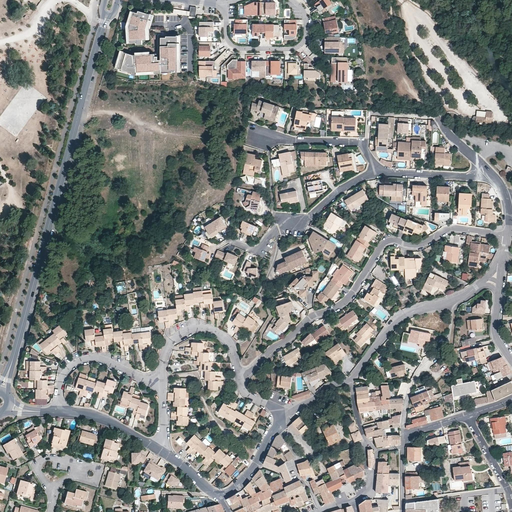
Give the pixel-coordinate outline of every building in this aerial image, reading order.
[(332,4),(329,0),(320,0),(315,4),(319,10),(317,11),(320,14),(323,14),(328,10),(326,8),(332,4)] [(266,3),(266,2),(255,2),(245,7),(245,15),(261,15),(261,12),(266,12),(266,3)] [(276,14),(276,3),(266,3),(266,12),(266,14),(276,14)] [(149,29),(153,15),(139,11),(138,13),(133,12),(128,28),(129,45),(135,44),(137,44),(137,46),(143,46),(142,40),(149,40),(149,29)] [(339,31),(337,20),(336,20),(335,16),(323,19),(324,23),(325,23),(327,31),(327,32),(333,31),(333,32),(339,31)] [(247,37),(248,20),(236,19),(236,25),(236,28),(235,28),(235,33),(242,33),(242,35),(242,37),(247,37)] [(295,29),(295,25),(296,25),(296,20),(285,20),(285,30),(290,30),(289,35),(284,35),(284,39),(293,40),(296,37),(297,33),(297,29),(295,29)] [(213,27),(213,22),(200,22),(200,37),(208,37),(208,32),(211,32),(211,27),(213,27)] [(266,39),(266,25),(253,25),(253,36),(261,36),(261,39),(266,39)] [(279,25),(266,25),(266,39),(271,39),(271,36),(279,36),(279,25)] [(180,67),(180,49),(178,49),(178,38),(178,36),(166,36),(166,38),(161,38),(161,54),(150,54),(135,55),(133,55),(123,52),(118,69),(119,69),(128,72),(132,72),(132,69),(137,69),(137,72),(145,72),(145,69),(155,69),(155,72),(162,72),(162,69),(170,69),(170,72),(178,72),(178,66),(180,67)] [(341,42),(341,37),(325,37),(325,43),(327,43),(327,46),(326,46),(326,52),(339,52),(339,48),(342,46),(342,42),(341,42)] [(212,43),(202,42),(201,54),(210,55),(210,46),(212,46),(212,43)] [(350,70),(347,58),(332,58),(332,81),(336,81),(336,76),(339,76),(339,80),(339,81),(347,82),(347,70),(350,70)] [(214,65),(214,61),(200,61),(200,76),(207,76),(207,75),(213,75),(213,77),(216,77),(216,70),(215,70),(213,70),(213,65),(214,65)] [(246,78),(246,61),(233,61),(229,66),(229,78),(238,78),(246,78)] [(266,78),(266,61),(252,61),(252,77),(260,77),(266,78)] [(280,74),(280,61),(274,61),(274,63),(272,63),(272,61),(266,61),(266,78),(266,79),(271,79),(272,74),(280,74)] [(297,65),(297,61),(285,61),(285,79),(289,79),(289,74),(299,74),(299,65),(297,65)] [(320,77),(313,69),(308,68),(308,67),(309,64),(304,64),(304,77),(308,77),(308,80),(315,80),(315,77),(320,77)] [(261,112),(262,109),(271,113),(270,116),(276,118),(279,106),(268,103),(264,101),(259,100),(258,104),(256,110),(261,112)] [(270,116),(271,113),(262,109),(261,112),(265,113),(264,117),(266,118),(275,121),(276,118),(270,116)] [(310,112),(309,115),(303,113),(303,112),(297,111),(294,126),(300,127),(301,123),(307,125),(308,120),(311,121),(315,122),(316,117),(317,116),(317,113),(310,112)] [(492,112),(487,112),(486,118),(476,117),(476,122),(485,123),(486,121),(492,122),(492,112)] [(344,118),(343,117),(332,117),(332,129),(343,129),(343,131),(352,131),(355,131),(356,118),(344,118)] [(389,117),(389,123),(379,123),(379,138),(376,138),(376,142),(376,149),(378,149),(378,146),(388,147),(388,137),(394,138),(394,117),(389,117)] [(408,123),(409,119),(399,119),(399,122),(398,133),(408,133),(409,123),(408,123)] [(412,141),(412,144),(412,157),(417,157),(417,159),(417,163),(425,163),(427,142),(421,142),(412,141)] [(412,144),(399,143),(398,158),(407,159),(407,160),(411,160),(412,159),(412,157),(412,144)] [(451,154),(449,154),(445,149),(436,148),(435,163),(444,164),(444,165),(450,165),(451,154)] [(291,152),(291,154),(280,157),(283,176),(289,175),(289,172),(294,171),(292,160),(297,159),(295,151),(291,152)] [(328,161),(327,157),(327,156),(327,152),(310,152),(300,152),(302,160),(304,160),(304,158),(307,158),(307,164),(320,164),(326,165),(327,161),(328,161)] [(349,155),(349,153),(340,155),(338,155),(340,172),(354,169),(353,158),(349,158),(349,155)] [(255,160),(247,158),(244,169),(255,172),(259,173),(263,161),(258,160),(256,159),(255,160)] [(304,160),(304,166),(320,166),(320,164),(307,164),(307,158),(304,158),(304,160)] [(324,190),(322,180),(308,183),(309,193),(316,191),(324,190)] [(393,186),(384,185),(384,186),(380,185),(379,193),(384,193),(383,195),(392,195),(391,200),(396,200),(396,196),(402,196),(403,184),(397,184),(397,186),(393,186)] [(422,206),(426,206),(427,186),(413,185),(412,195),(417,195),(416,202),(422,202),(422,206)] [(450,187),(438,187),(437,201),(449,201),(450,187)] [(368,199),(362,190),(344,201),(350,211),(368,199)] [(260,206),(259,204),(260,197),(259,197),(260,193),(252,191),(251,195),(248,194),(247,194),(246,195),(245,201),(242,202),(244,207),(249,205),(248,203),(249,202),(250,204),(255,205),(254,207),(258,208),(260,206)] [(282,203),(290,201),(290,204),(298,202),(296,191),(280,194),(282,203)] [(472,194),(460,194),(459,208),(464,208),(463,214),(463,215),(468,216),(468,209),(468,206),(470,206),(471,206),(472,194)] [(481,215),(486,215),(486,222),(496,223),(496,215),(493,215),(493,201),(492,201),(492,199),(489,199),(490,194),(482,194),(481,215)] [(335,232),(343,220),(332,213),(328,220),(330,221),(326,227),(335,232)] [(449,214),(435,213),(435,220),(438,221),(449,219),(449,214)] [(403,231),(407,220),(392,214),(389,221),(391,222),(394,223),(392,227),(396,228),(397,227),(399,228),(398,230),(403,231)] [(227,228),(221,218),(205,227),(210,236),(216,232),(217,234),(227,228)] [(412,234),(414,231),(420,234),(420,232),(421,229),(424,231),(428,228),(428,227),(427,226),(424,224),(423,226),(408,219),(407,220),(403,231),(402,232),(408,234),(408,233),(412,234)] [(254,231),(256,226),(243,220),(241,225),(241,226),(240,228),(242,228),(241,231),(250,235),(251,232),(253,233),(254,231)] [(376,236),(378,233),(365,226),(359,236),(370,243),(374,236),(376,236)] [(330,244),(331,242),(317,234),(315,237),(312,239),(310,238),(309,240),(315,254),(322,250),(324,254),(326,256),(329,251),(332,253),(336,248),(330,244)] [(370,243),(359,236),(347,255),(356,261),(362,252),(366,246),(368,247),(371,243),(370,243)] [(481,245),(480,244),(480,242),(472,241),(468,266),(477,267),(478,260),(479,256),(486,257),(487,253),(489,253),(490,246),(481,245)] [(210,247),(203,244),(201,249),(197,248),(196,248),(195,249),(195,250),(195,251),(196,252),(194,257),(205,263),(209,254),(207,253),(210,247)] [(457,263),(460,248),(446,246),(445,252),(444,252),(443,256),(445,257),(444,261),(457,263)] [(236,261),(238,256),(235,255),(233,256),(232,255),(232,254),(228,252),(227,254),(223,252),(223,253),(217,250),(215,256),(236,265),(237,262),(236,261)] [(300,254),(299,251),(289,256),(290,258),(286,260),(286,261),(278,265),(276,272),(281,273),(307,261),(303,252),(300,254)] [(404,259),(404,257),(395,257),(395,254),(391,254),(391,270),(399,269),(405,269),(404,259)] [(421,264),(421,258),(404,259),(405,269),(405,271),(405,278),(416,278),(416,273),(416,269),(420,269),(421,264)] [(243,270),(248,273),(249,277),(257,277),(257,271),(255,271),(255,268),(251,269),(251,263),(247,261),(243,270)] [(343,265),(339,271),(334,277),(331,281),(340,287),(343,283),(347,277),(351,271),(343,265)] [(312,287),(312,280),(318,280),(318,270),(312,270),(312,278),(304,278),(303,279),(301,277),(299,281),(297,279),(292,284),(295,287),(294,288),(299,293),(299,296),(305,296),(305,290),(304,290),(308,287),(312,287)] [(448,281),(431,273),(423,288),(431,291),(433,287),(434,285),(436,286),(444,290),(448,281)] [(379,297),(377,296),(380,291),(383,293),(387,286),(380,282),(376,279),(364,299),(374,306),(379,297)] [(340,287),(331,281),(318,298),(319,299),(318,300),(322,303),(322,302),(323,302),(325,300),(327,301),(329,298),(333,300),(340,292),(338,290),(340,287)] [(205,308),(204,304),(203,294),(203,291),(193,292),(194,293),(195,303),(200,302),(201,308),(205,308)] [(195,304),(195,303),(194,293),(184,294),(185,299),(186,308),(186,311),(190,311),(190,305),(195,304)] [(214,309),(214,302),(212,293),(203,294),(204,304),(210,303),(211,309),(214,309)] [(186,308),(185,299),(176,300),(177,309),(178,315),(181,315),(181,309),(185,308),(186,308)] [(473,307),(473,311),(484,312),(485,299),(482,299),(481,302),(478,302),(473,307)] [(218,312),(224,311),(222,301),(214,302),(214,309),(216,318),(219,318),(218,312)] [(278,307),(278,310),(281,317),(282,319),(278,323),(278,324),(276,326),(277,327),(273,331),(277,335),(281,331),(282,332),(289,325),(288,324),(286,323),(290,318),(289,314),(291,313),(290,309),(293,308),(290,302),(278,307)] [(177,309),(168,310),(169,325),(173,325),(173,319),(178,318),(178,315),(177,309)] [(168,310),(158,311),(160,322),(165,321),(166,328),(170,327),(169,325),(168,310)] [(358,317),(353,311),(339,321),(338,320),(335,322),(342,331),(351,324),(350,323),(358,317)] [(246,318),(239,313),(232,322),(237,325),(233,330),(236,332),(238,330),(246,318)] [(256,321),(255,321),(248,316),(246,318),(238,330),(241,332),(245,327),(249,330),(249,329),(254,332),(260,324),(256,321)] [(436,330),(437,322),(425,319),(423,327),(436,330)] [(481,326),(481,322),(466,321),(466,331),(471,331),(471,333),(480,333),(480,328),(480,326),(481,326)] [(374,329),(367,323),(358,332),(360,334),(358,336),(354,340),(361,346),(367,340),(365,338),(371,332),(374,329)] [(63,337),(67,333),(61,325),(54,331),(55,333),(62,341),(64,344),(67,342),(63,337)] [(330,333),(324,325),(312,334),(311,333),(304,339),(308,344),(315,339),(317,342),(330,333)] [(94,329),(85,330),(87,341),(92,341),(93,347),(97,346),(95,337),(94,329)] [(110,344),(109,338),(114,338),(114,332),(113,329),(105,330),(104,330),(105,336),(106,345),(110,344)] [(429,341),(431,334),(412,330),(409,341),(417,343),(421,344),(420,346),(424,347),(425,340),(429,341)] [(121,347),(125,346),(123,334),(123,331),(114,332),(114,338),(115,341),(120,341),(121,347)] [(147,343),(152,343),(151,332),(142,333),(144,350),(147,350),(147,343)] [(55,333),(48,338),(59,352),(61,350),(57,345),(62,341),(55,333)] [(128,344),(134,344),(132,334),(132,333),(123,334),(125,346),(125,350),(129,350),(128,344)] [(140,350),(144,350),(142,333),(132,334),(134,344),(139,343),(140,350)] [(105,336),(95,337),(97,346),(102,346),(103,352),(106,351),(106,345),(105,336)] [(476,343),(475,337),(462,340),(464,346),(476,343)] [(55,354),(59,352),(48,338),(45,341),(41,344),(44,348),(47,353),(52,350),(53,351),(55,354)] [(185,351),(192,351),(203,352),(203,343),(192,342),(192,348),(186,347),(185,351)] [(44,348),(41,344),(39,345),(47,356),(53,351),(52,350),(47,353),(44,348)] [(346,354),(338,344),(326,353),(329,357),(331,355),(336,361),(343,356),(343,357),(346,354)] [(481,351),(480,347),(463,351),(463,355),(463,356),(464,360),(466,359),(467,361),(476,359),(480,358),(481,365),(487,363),(484,350),(481,351)] [(301,354),(298,349),(283,357),(288,365),(298,359),(297,356),(301,354)] [(209,352),(203,352),(192,351),(192,355),(198,355),(198,361),(208,362),(209,352)] [(343,356),(336,361),(331,355),(329,357),(335,364),(344,358),(343,357),(343,356)] [(503,356),(489,362),(493,370),(506,363),(503,356)] [(40,361),(31,361),(31,370),(42,370),(46,370),(46,367),(40,367),(40,361)] [(211,362),(208,362),(198,361),(194,361),(194,365),(200,365),(199,370),(206,371),(210,371),(211,362)] [(328,362),(326,363),(312,369),(302,373),(306,384),(308,383),(320,377),(324,376),(335,370),(328,362)] [(506,363),(493,370),(497,377),(510,371),(506,363)] [(407,374),(405,364),(389,368),(392,377),(407,374)] [(42,376),(42,370),(31,370),(31,380),(39,380),(48,380),(48,376),(42,376)] [(221,377),(215,377),(215,371),(210,371),(206,371),(206,380),(209,380),(221,381),(221,377)] [(277,387),(287,388),(287,386),(290,386),(291,377),(278,375),(277,387)] [(308,383),(311,389),(320,379),(324,377),(324,376),(320,377),(308,383)] [(88,380),(79,378),(76,388),(81,390),(79,396),(83,397),(83,395),(88,380)] [(108,379),(106,383),(102,396),(106,397),(108,391),(113,393),(116,382),(108,379)] [(54,385),(48,385),(48,380),(39,380),(38,389),(54,389),(54,385)] [(95,390),(97,383),(88,380),(83,395),(87,396),(88,390),(94,392),(95,390)] [(209,389),(218,390),(218,384),(224,385),(224,381),(221,381),(209,380),(209,389)] [(477,391),(475,380),(458,384),(455,385),(451,386),(453,392),(454,397),(477,391)] [(102,396),(106,383),(98,381),(97,383),(95,390),(100,391),(98,397),(102,398),(102,396)] [(389,400),(391,400),(389,385),(389,383),(383,383),(381,383),(381,385),(382,390),(383,396),(382,396),(382,400),(389,400)] [(495,401),(496,401),(511,392),(511,384),(494,393),(494,395),(493,395),(495,401)] [(369,393),(368,386),(356,388),(357,395),(369,393)] [(121,402),(130,404),(132,397),(133,395),(135,388),(131,387),(129,393),(124,391),(121,402)] [(185,397),(185,388),(175,388),(174,393),(168,393),(168,397),(185,397)] [(37,398),(47,398),(47,393),(54,393),(54,389),(38,389),(37,389),(37,398)] [(311,396),(309,390),(289,397),(297,401),(311,396)] [(382,411),(382,405),(382,400),(382,396),(383,396),(382,390),(379,393),(380,396),(377,397),(376,392),(372,392),(373,397),(370,397),(370,402),(375,401),(376,410),(376,411),(382,411)] [(434,396),(431,390),(411,397),(411,399),(415,408),(423,404),(437,399),(435,395),(434,396)] [(454,397),(453,392),(444,396),(446,402),(454,400),(454,397)] [(369,393),(357,395),(358,404),(359,410),(360,412),(369,411),(376,410),(375,401),(370,402),(370,397),(369,393)] [(487,396),(488,397),(476,399),(476,400),(471,401),(472,406),(476,405),(495,401),(493,395),(487,396)] [(133,414),(136,415),(140,402),(141,400),(140,400),(132,397),(130,404),(129,406),(134,408),(133,414)] [(184,407),(185,397),(168,397),(168,400),(174,401),(173,406),(178,406),(184,407)] [(403,403),(403,398),(391,400),(389,400),(390,409),(396,408),(397,412),(402,413),(403,403)] [(391,413),(390,409),(389,400),(382,400),(382,405),(382,411),(382,414),(391,413)] [(228,406),(224,403),(218,413),(226,417),(234,403),(231,401),(228,406)] [(141,414),(146,415),(149,405),(140,402),(136,415),(135,418),(138,419),(141,414)] [(234,422),(235,421),(239,412),(235,410),(238,404),(234,403),(226,417),(234,422)] [(172,411),(171,415),(187,416),(187,407),(184,407),(178,406),(178,412),(172,411)] [(428,423),(432,420),(443,417),(441,407),(438,408),(437,406),(430,407),(431,410),(425,411),(426,416),(428,423)] [(239,412),(235,421),(243,425),(251,412),(247,410),(244,415),(239,412)] [(251,430),(255,422),(251,419),(254,414),(251,412),(243,425),(251,430)] [(177,419),(177,425),(188,425),(188,416),(187,416),(171,415),(171,419),(177,419)] [(401,417),(401,415),(393,417),(391,417),(391,419),(389,420),(389,425),(393,424),(393,427),(390,428),(400,427),(401,427),(399,427),(400,423),(401,422),(401,417)] [(428,423),(426,416),(412,420),(413,424),(407,425),(407,428),(428,423)] [(303,422),(299,417),(293,423),(301,432),(302,433),(303,434),(309,428),(303,422)] [(492,418),(493,423),(491,423),(491,429),(493,429),(494,434),(506,432),(505,425),(504,417),(492,418)] [(389,420),(383,421),(377,422),(379,430),(380,437),(383,436),(386,436),(385,429),(390,428),(389,425),(389,420)] [(293,423),(288,427),(297,436),(301,432),(293,423)] [(355,424),(349,427),(353,434),(356,441),(363,438),(359,431),(355,424)] [(330,445),(341,439),(334,425),(323,430),(330,445)] [(375,430),(373,426),(365,429),(367,435),(368,438),(374,436),(373,431),(375,430)] [(37,441),(40,439),(37,433),(41,430),(39,427),(34,428),(35,430),(25,436),(27,440),(27,441),(30,447),(34,445),(33,443),(37,441)] [(70,431),(65,429),(64,431),(54,428),(53,432),(54,433),(51,444),(52,445),(58,446),(59,444),(65,446),(66,446),(70,431)] [(461,441),(459,430),(449,432),(450,437),(453,450),(451,450),(452,454),(459,453),(463,453),(462,443),(461,441)] [(93,445),(96,435),(81,431),(81,432),(80,432),(78,438),(80,438),(79,441),(93,445)] [(302,433),(298,437),(311,452),(315,448),(315,447),(303,434),(302,433)] [(189,453),(190,452),(201,441),(194,435),(187,442),(191,446),(187,451),(189,453)] [(275,454),(279,451),(281,448),(288,462),(295,457),(290,450),(279,435),(277,437),(274,441),(271,447),(267,456),(274,459),(275,454)] [(392,445),(392,435),(386,436),(383,436),(383,446),(382,447),(382,448),(390,447),(390,445),(392,445)] [(400,437),(400,435),(392,435),(392,445),(392,446),(400,445),(400,443),(400,437)] [(383,436),(380,437),(375,438),(376,443),(375,444),(376,448),(382,447),(383,446),(383,436)] [(446,443),(445,436),(435,438),(427,440),(428,443),(430,443),(430,444),(439,445),(446,443)] [(13,460),(23,454),(14,439),(7,443),(11,451),(9,453),(13,460)] [(101,455),(108,457),(108,456),(116,459),(117,453),(116,453),(118,445),(118,444),(113,443),(114,441),(106,439),(101,455)] [(208,447),(201,441),(190,452),(193,454),(197,450),(201,454),(202,453),(208,447)] [(7,443),(3,446),(7,454),(9,453),(11,451),(7,443)] [(208,461),(215,453),(209,446),(208,447),(202,453),(206,457),(202,461),(204,464),(208,461)] [(421,460),(421,447),(408,447),(408,460),(414,460),(421,460)] [(414,460),(414,461),(423,461),(424,448),(421,447),(421,460),(414,460)] [(315,448),(311,452),(317,458),(321,455),(315,448)] [(219,449),(215,453),(208,461),(210,464),(214,459),(218,463),(220,461),(226,455),(219,449)] [(511,465),(511,451),(503,453),(503,455),(505,462),(505,466),(511,465)] [(142,456),(140,455),(140,453),(131,453),(131,463),(138,463),(140,461),(143,463),(146,457),(143,455),(142,456)] [(223,472),(224,471),(234,460),(227,454),(226,455),(220,461),(224,465),(220,469),(223,472)] [(267,456),(263,465),(275,469),(281,472),(286,482),(292,479),(285,463),(279,466),(275,465),(277,460),(274,459),(267,456)] [(236,458),(234,460),(224,471),(230,476),(236,469),(234,466),(238,461),(236,458)] [(152,460),(149,461),(143,471),(150,475),(157,465),(153,462),(152,460)] [(307,476),(307,475),(311,474),(311,477),(310,477),(311,479),(310,480),(310,481),(314,479),(312,477),(316,476),(315,475),(313,471),(309,461),(308,460),(307,460),(305,462),(297,464),(298,468),(299,471),(301,476),(302,476),(304,480),(307,479),(306,477),(307,476)] [(363,460),(343,470),(342,468),(345,466),(344,465),(345,465),(343,461),(328,468),(330,474),(333,480),(325,484),(330,492),(331,492),(331,493),(332,493),(332,492),(336,490),(337,491),(338,490),(337,489),(342,486),(343,488),(344,487),(344,486),(350,483),(350,484),(351,484),(351,482),(356,480),(357,481),(358,481),(357,479),(363,477),(363,478),(364,477),(364,476),(365,476),(365,474),(363,460)] [(387,462),(379,462),(378,473),(389,473),(389,465),(387,465),(387,462)] [(470,462),(460,463),(460,467),(459,467),(453,467),(454,474),(455,481),(463,480),(463,481),(473,479),(472,473),(470,473),(470,470),(471,470),(470,462)] [(161,467),(157,465),(150,475),(158,480),(164,470),(163,467),(161,467)] [(260,470),(261,472),(265,478),(270,476),(272,472),(264,469),(260,470)] [(260,470),(253,479),(259,486),(260,488),(261,491),(262,490),(263,492),(271,489),(272,493),(277,491),(284,487),(281,479),(270,483),(271,485),(269,486),(265,478),(261,472),(260,470)] [(105,486),(116,489),(120,475),(109,472),(105,486)] [(172,474),(168,472),(163,481),(166,483),(167,482),(170,484),(173,486),(176,485),(179,481),(174,478),(171,475),(172,474)] [(375,499),(377,499),(382,499),(383,492),(389,493),(392,493),(393,485),(399,485),(399,473),(389,473),(378,473),(376,488),(375,499)] [(472,473),(473,479),(463,481),(464,482),(475,481),(474,473),(472,473)] [(426,476),(406,476),(406,489),(418,489),(418,482),(426,482),(426,476)] [(323,479),(319,481),(316,482),(314,479),(310,481),(310,482),(312,486),(316,496),(317,496),(317,498),(322,496),(326,504),(335,500),(331,493),(331,492),(330,492),(325,484),(323,479)] [(33,485),(29,484),(30,483),(20,480),(17,494),(22,495),(22,496),(22,497),(30,499),(32,491),(34,492),(35,488),(32,487),(33,485)] [(300,480),(296,482),(284,487),(285,490),(289,498),(291,497),(293,496),(295,495),(297,494),(305,490),(307,490),(305,487),(304,487),(302,483),(300,480)] [(254,494),(256,493),(250,482),(245,487),(250,494),(251,495),(254,493),(254,494)] [(86,498),(88,492),(76,489),(75,494),(69,492),(68,496),(67,496),(67,497),(66,503),(71,504),(71,502),(82,505),(83,500),(84,497),(86,498)] [(261,491),(256,493),(254,494),(254,493),(251,495),(247,497),(251,505),(259,501),(262,500),(269,497),(273,495),(272,493),(271,489),(263,492),(262,490),(261,491)] [(289,498),(285,490),(278,493),(277,491),(272,493),(273,495),(276,501),(277,506),(290,501),(292,506),(293,506),(293,507),(295,510),(299,508),(298,507),(297,503),(298,503),(296,498),(295,495),(293,496),(294,498),(292,500),(291,497),(289,498)] [(297,494),(300,496),(296,498),(298,503),(297,503),(298,507),(304,504),(305,506),(314,502),(312,497),(309,499),(307,494),(305,490),(297,494)] [(64,504),(67,505),(76,507),(76,506),(81,507),(82,505),(71,502),(71,504),(66,503),(67,497),(67,496),(68,496),(69,492),(67,492),(64,502),(64,504)] [(230,506),(242,499),(239,492),(236,494),(236,495),(230,498),(230,497),(227,500),(230,506)] [(184,501),(184,496),(173,496),(172,496),(168,496),(167,508),(182,509),(183,504),(183,501),(184,501)] [(259,501),(251,505),(247,497),(242,499),(230,506),(232,508),(234,511),(257,511),(256,510),(261,508),(261,507),(259,501)] [(262,500),(263,506),(261,507),(261,508),(256,510),(257,511),(267,511),(273,509),(271,504),(271,503),(269,497),(262,500)] [(444,511),(444,498),(406,503),(405,511),(444,511)] [(378,505),(372,506),(371,499),(366,499),(360,504),(361,511),(379,511),(378,505)] [(377,499),(378,505),(379,511),(384,511),(386,511),(387,511),(388,500),(382,499),(377,499)] [(273,509),(273,511),(280,511),(278,507),(277,506),(276,501),(271,503),(271,504),(273,509)]
